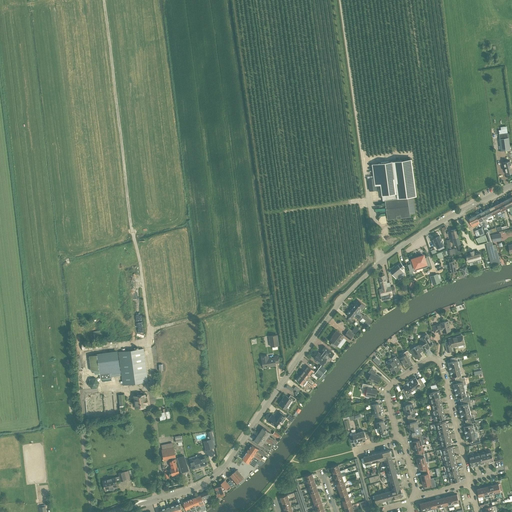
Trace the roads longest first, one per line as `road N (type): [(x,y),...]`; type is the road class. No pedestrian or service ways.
road 1 (tertiary): [(110,511),(210,479),(364,275),(430,227),(511,186)]
road 2 (track): [(81,391),(154,384),(103,0)]
road 3 (track): [(367,199),(339,0)]
road 4 (residential): [(468,483),(441,363),(430,358),(392,381)]
